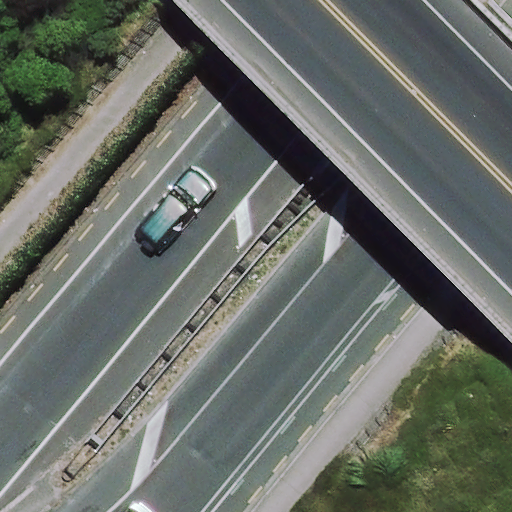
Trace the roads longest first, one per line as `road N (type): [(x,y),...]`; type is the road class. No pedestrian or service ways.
road 1 (secondary): [(21,511),(463,0)]
road 2 (trunk): [(326,0),(511,185)]
